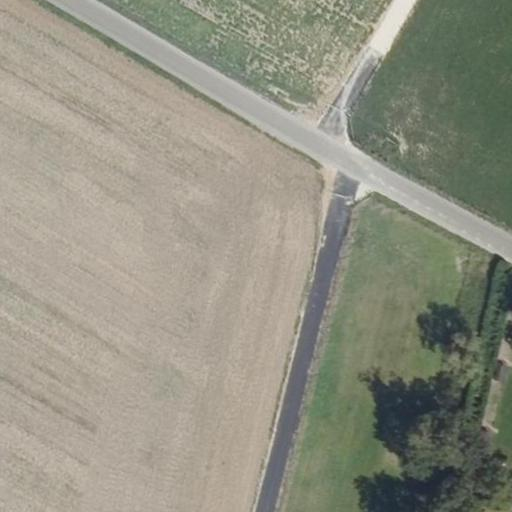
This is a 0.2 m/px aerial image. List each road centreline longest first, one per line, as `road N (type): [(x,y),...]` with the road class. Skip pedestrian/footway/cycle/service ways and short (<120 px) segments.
road 1 (tertiary): [(511,248),(71,0)]
road 2 (track): [(264,511),(356,166)]
road 3 (track): [(318,145),(406,0)]
